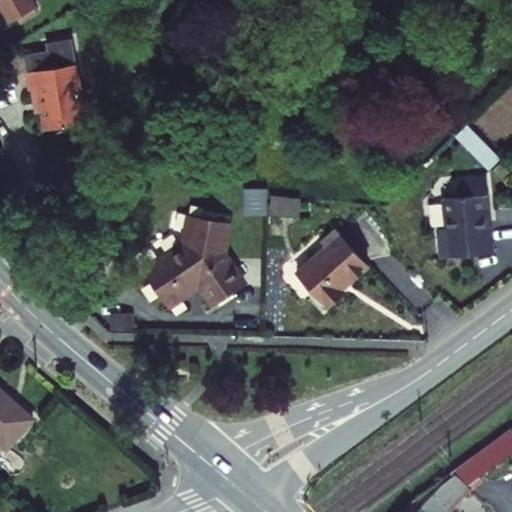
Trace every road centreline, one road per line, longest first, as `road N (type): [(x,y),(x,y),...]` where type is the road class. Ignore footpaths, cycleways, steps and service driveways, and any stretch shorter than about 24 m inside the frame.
road 1 (tertiary): [(497,320),(390,386),(277,430),(214,468)]
road 2 (tertiary): [(250,499),(433,376),(497,320)]
road 3 (secondary): [(214,468),(0,279)]
